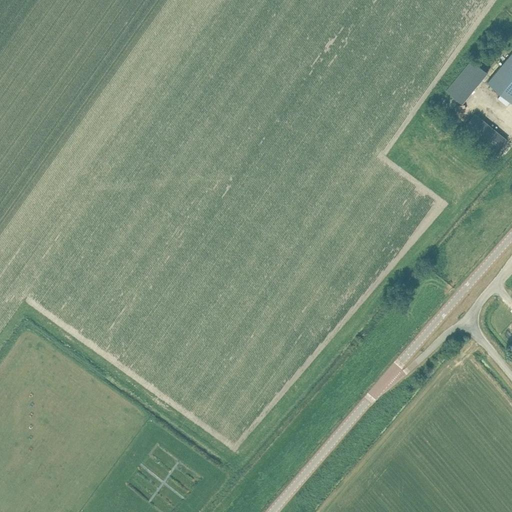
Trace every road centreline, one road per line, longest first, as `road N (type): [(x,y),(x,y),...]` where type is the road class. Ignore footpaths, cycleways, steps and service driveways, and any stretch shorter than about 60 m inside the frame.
road 1 (secondary): [(382,382),(511,234)]
road 2 (secondary): [(272,511),(382,382)]
